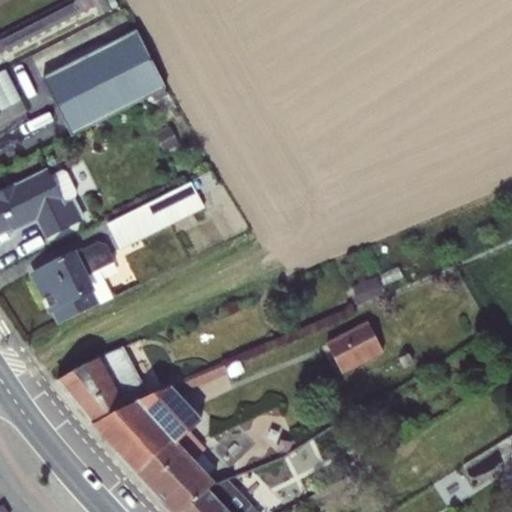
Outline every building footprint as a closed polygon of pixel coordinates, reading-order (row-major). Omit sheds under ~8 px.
[(0,53),(5,51),(6,52),(95,5),(99,15),(117,6),(114,0),(79,0),(0,41),(0,53)] [(109,34),(37,70),(71,137),(165,88),(136,30),(113,41),(109,34)] [(0,71),(0,117),(1,117),(0,116),(0,111),(22,100),(5,69),(0,71)] [(169,127),(154,135),(163,154),(178,146),(169,127)] [(0,233),(11,228),(13,233),(38,220),(46,237),(84,218),(74,199),(76,192),(66,171),(62,170),(50,176),(48,170),(0,193),(0,233)] [(190,182),(106,224),(119,250),(204,208),(190,182)] [(98,242),(32,276),(50,311),(51,311),(58,324),(112,298),(104,281),(103,281),(98,270),(114,262),(105,245),(98,242)] [(362,282),(369,300),(383,294),(375,276),(362,282)] [(369,300),(362,282),(347,289),(355,306),(369,300)] [(339,335),(325,343),(342,374),(383,353),(366,321),(339,335)] [(56,382),(91,425),(145,395),(122,347),(56,382)] [(135,474),(188,431),(201,420),(178,394),(227,374),(223,364),(145,395),(91,425),(135,474)] [(188,431),(135,474),(170,511),(184,511),(213,485),(214,484),(192,460),(204,449),(188,431)] [(237,511),(240,510),(241,511),(257,511),(227,479),(217,489),(223,497),(225,495),(230,500),(228,502),(237,511)] [(213,485),(184,511),(241,511),(240,510),(237,511),(228,502),(230,500),(225,495),(223,497),(217,489),(213,485)]
